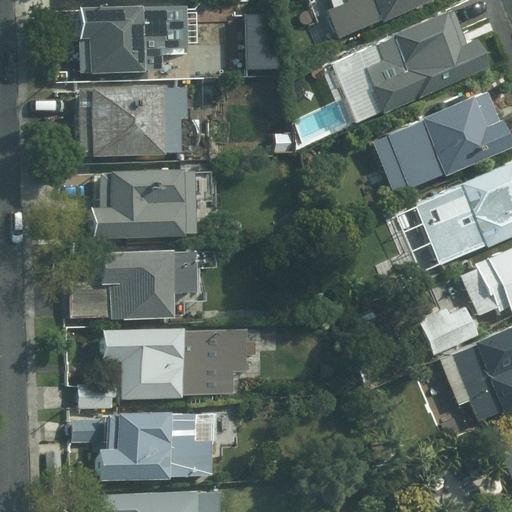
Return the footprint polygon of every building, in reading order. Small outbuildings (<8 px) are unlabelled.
[(307,0),(326,39),(407,0),(307,0)] [(141,5),(60,9),(61,38),(65,37),(66,73),(139,70),(138,46),(143,46),(141,5)] [(329,62),(356,119),(466,66),(451,35),(445,39),(430,7),(420,12),(419,9),(369,32),(371,36),(355,44),(357,48),(329,62)] [(224,48),(207,49),(208,68),(225,68),(224,48)] [(71,153),(140,152),(156,152),(156,150),(156,117),(163,116),(162,85),(98,86),(70,87),(71,153)] [(358,139),(382,193),(492,144),(467,89),(451,97),(449,93),(400,115),(402,119),(358,139)] [(468,244),(470,247),(511,226),(511,188),(497,157),(490,161),(488,158),(439,182),(441,185),(400,204),(383,220),(423,266),(468,244)] [(193,170),(83,172),(84,207),(75,207),(76,236),(173,234),(171,200),(194,199),(193,170)] [(511,236),(448,269),(469,314),(485,306),(487,311),(496,307),(498,312),(511,305),(511,236)] [(81,280),(59,280),(60,315),(93,314),(93,318),(149,317),(148,291),(169,291),(168,249),(80,251),(81,280)] [(313,292),(288,292),(290,310),(313,311),(313,292)] [(422,355),(465,333),(451,305),(436,313),(432,305),(404,319),(422,355)] [(426,359),(460,429),(511,404),(511,313),(454,342),(455,345),(426,359)] [(230,326),(80,329),(82,362),(104,361),(105,377),(63,379),(65,411),(100,410),(99,398),(218,391),(218,370),(231,369),(230,326)] [(78,448),(79,480),(194,475),(191,440),(196,440),(194,413),(85,415),(85,418),(61,419),(62,442),(87,442),(87,448),(78,448)] [(511,496),(511,495),(511,430),(486,442),(511,496)] [(479,462),(437,478),(450,511),(460,511),(494,499),(479,462)] [(199,511),(198,489),(74,494),(74,511),(199,511)]
